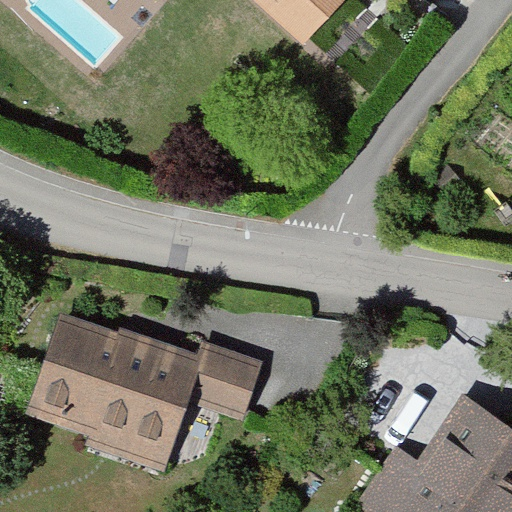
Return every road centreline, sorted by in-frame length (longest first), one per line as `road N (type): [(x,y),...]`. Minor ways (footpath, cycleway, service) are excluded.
road 1 (unclassified): [(0,195),(127,231),(328,262)]
road 2 (residential): [(328,262),(355,183),(502,0)]
road 3 (unclassified): [(328,262),(511,288)]
